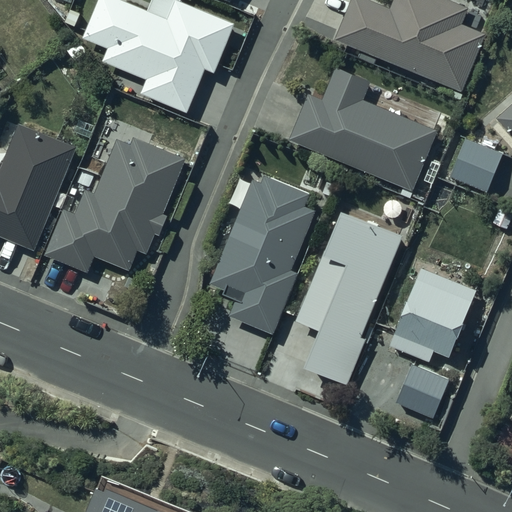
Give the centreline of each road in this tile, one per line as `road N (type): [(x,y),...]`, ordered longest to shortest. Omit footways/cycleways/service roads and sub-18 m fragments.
road 1 (residential): [(285,0),(130,376)]
road 2 (tertiary): [(130,376),(441,505)]
road 3 (residential): [(441,505),(511,322)]
road 4 (tertiary): [(0,323),(130,376)]
